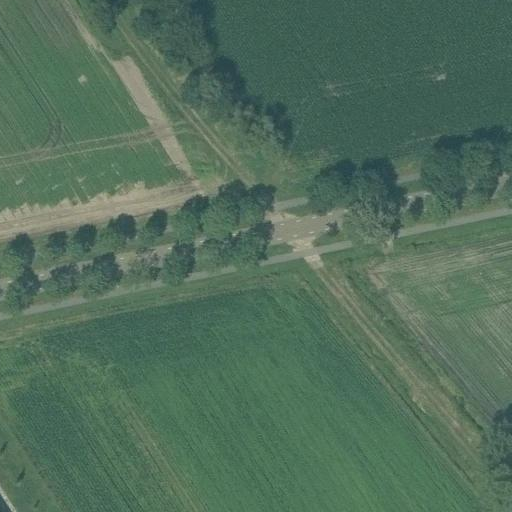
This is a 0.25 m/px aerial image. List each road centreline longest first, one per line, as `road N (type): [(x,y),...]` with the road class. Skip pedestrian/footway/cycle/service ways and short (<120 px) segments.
road 1 (track): [(101,0),(511,498)]
road 2 (unclassified): [(0,291),(511,180)]
